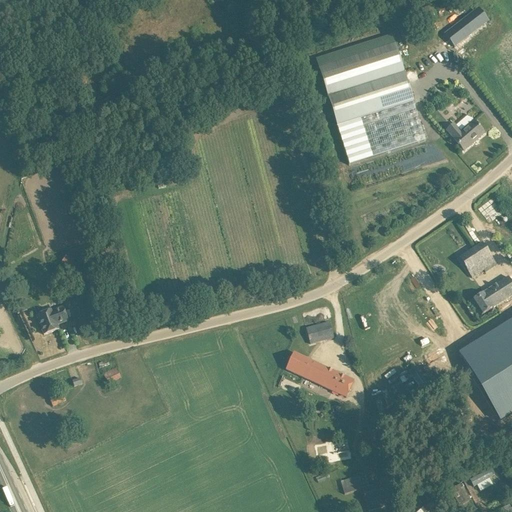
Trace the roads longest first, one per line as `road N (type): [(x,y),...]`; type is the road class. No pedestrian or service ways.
road 1 (unclassified): [(0,388),(336,284)]
road 2 (unclassified): [(336,284),(268,0)]
road 3 (unclassified): [(336,284),(466,200),(511,158)]
